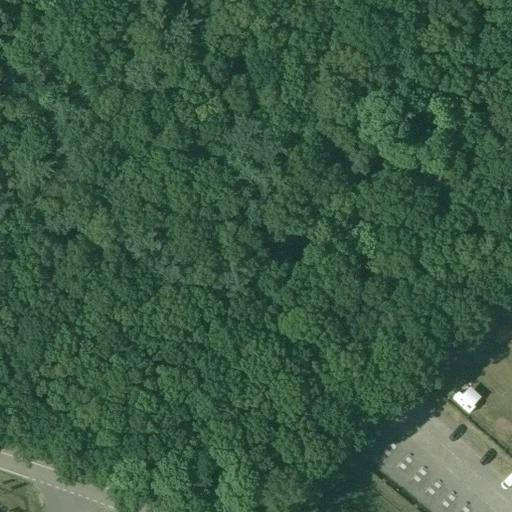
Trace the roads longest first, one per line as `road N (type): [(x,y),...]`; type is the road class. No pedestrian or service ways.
road 1 (unknown): [(132,508),(156,461),(206,419),(235,370),(308,322),(346,262),(462,158),(511,93)]
road 2 (tertiary): [(139,511),(0,460)]
